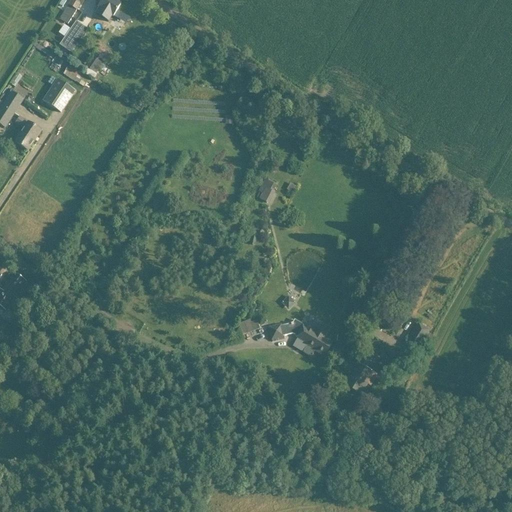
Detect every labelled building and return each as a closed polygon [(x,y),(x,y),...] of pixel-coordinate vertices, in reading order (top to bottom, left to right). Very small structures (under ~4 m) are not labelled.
[(72,0),(69,5),(60,21),(67,25),(77,11),(83,0),(72,0)] [(100,9),(96,15),(108,22),(112,16),(114,17),(121,5),(112,0),(103,0),(99,8),(100,9)] [(94,29),(102,34),(106,26),(98,22),(94,29)] [(77,23),(60,47),(72,55),(88,31),(77,23)] [(36,43),(33,47),(53,59),(55,55),(36,43)] [(111,54),(101,47),(87,68),(97,75),(111,54)] [(69,65),(63,74),(84,88),(90,79),(69,65)] [(75,91),(57,79),(43,101),(61,113),(75,91)] [(0,125),(5,128),(23,100),(12,93),(9,97),(7,96),(2,103),(0,101),(0,125)] [(21,135),(15,143),(28,151),(33,143),(36,139),(41,131),(29,123),(25,129),(23,131),(21,135)] [(265,181),(259,192),(262,194),(259,200),(269,205),(274,195),(271,193),(275,186),(265,181)] [(249,231),(237,249),(249,257),(262,236),(257,233),(250,229),(249,231)] [(15,274),(9,282),(3,292),(0,289),(0,306),(6,311),(20,290),(26,282),(15,274)] [(283,306),(292,309),(295,301),(286,297),(283,306)] [(243,335),(261,328),(257,320),(251,322),(250,319),(238,324),(243,335)] [(282,326),(270,328),(272,340),(272,342),(284,340),(284,338),(284,336),(293,334),(296,336),(295,337),(307,344),(303,352),(311,357),(315,350),(324,356),(331,344),(323,340),(330,328),(322,323),(316,332),(303,324),(301,328),(298,332),(292,328),(282,331),(282,326)] [(405,347),(416,353),(429,331),(418,325),(405,347)] [(346,386),(358,393),(365,382),(370,385),(376,375),(360,365),(352,379),(351,378),(346,386)] [(47,433),(43,441),(62,452),(66,444),(47,433)]
